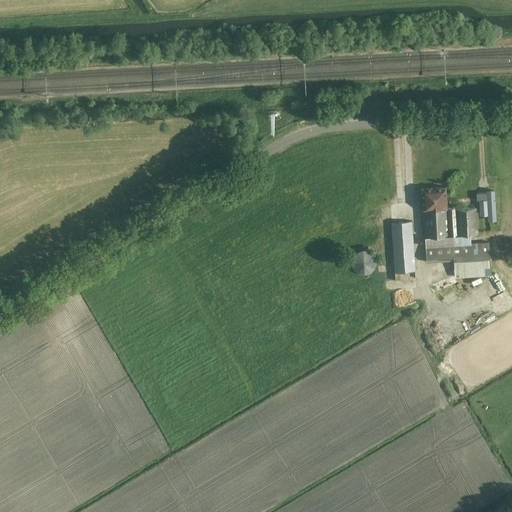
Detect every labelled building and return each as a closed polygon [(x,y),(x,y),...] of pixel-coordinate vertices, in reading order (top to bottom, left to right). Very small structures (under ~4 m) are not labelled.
[(425,237),(477,234),(476,208),(456,209),(456,207),(447,208),(446,187),(446,186),(422,188),(425,237)] [(493,187),(485,188),(486,197),(479,197),(480,212),(488,212),(488,219),(495,218),(493,187)] [(395,281),(415,280),(411,221),(391,222),(395,281)] [(488,242),(425,246),(427,262),(453,260),(455,275),(491,273),(488,242)] [(375,258),(374,256),(373,254),(372,253),(370,251),(369,251),(367,250),(365,249),(363,249),(361,250),(359,250),(357,251),(356,252),(355,254),(353,255),(353,257),(352,259),(352,261),(352,263),(353,265),(354,267),(355,268),(356,270),(358,271),(360,272),(362,272),(363,272),(365,272),(367,272),(369,271),(371,270),(372,269),(373,267),(374,265),(375,264),(375,262),(375,260),(375,258)] [(429,316),(423,319),(428,329),(433,327),(429,316)]
